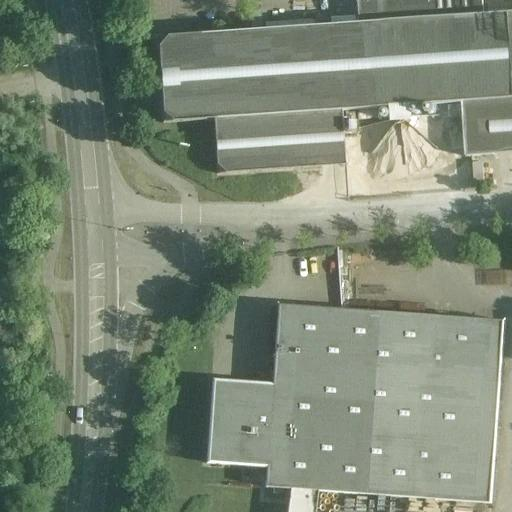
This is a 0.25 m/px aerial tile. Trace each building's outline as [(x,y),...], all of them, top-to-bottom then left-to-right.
[(483,0),(355,0),(357,25),(485,16),(483,0)] [(357,25),(157,38),(163,124),(214,121),(217,174),(345,166),(341,112),(392,108),(412,107),(463,103),(511,100),(511,14),(485,16),(357,25)] [(511,100),(463,103),(467,157),(511,154),(511,100)] [(412,107),(392,108),(394,123),(413,119),(412,107)] [(264,488),(290,490),(317,492),(492,504),(505,322),(277,306),(272,385),(212,381),(206,464),(266,468),(264,488)] [(314,511),(317,492),(290,490),(287,511),(314,511)]
